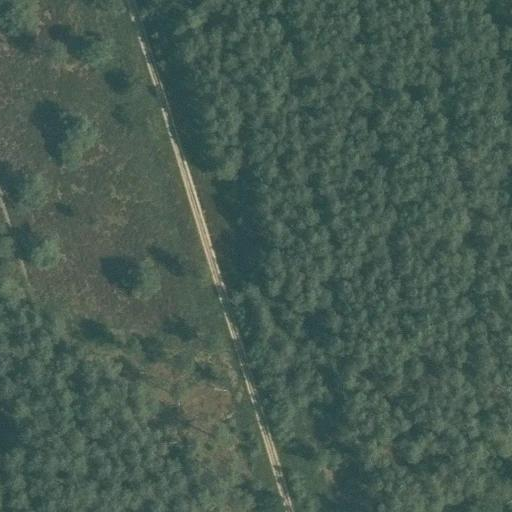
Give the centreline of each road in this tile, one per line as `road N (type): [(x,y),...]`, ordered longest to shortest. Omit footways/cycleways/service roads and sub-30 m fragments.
road 1 (track): [(287,511),(122,0)]
road 2 (unknown): [(0,194),(99,511)]
